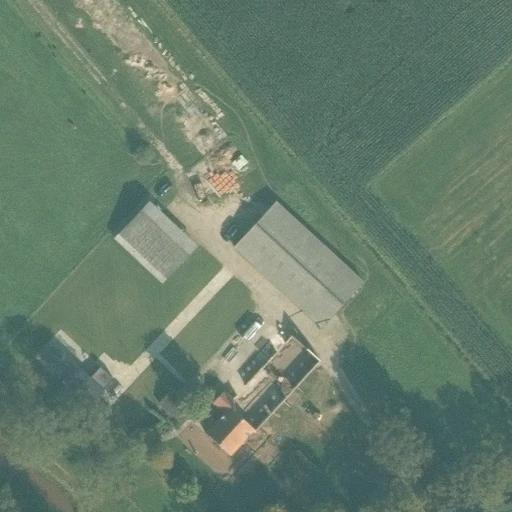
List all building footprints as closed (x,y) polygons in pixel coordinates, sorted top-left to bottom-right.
[(240,173),(249,166),(233,141),(208,157),(217,171),(232,161),(240,173)] [(233,247),(306,315),(320,328),(362,283),(274,202),(233,247)] [(152,274),(147,279),(157,288),(194,248),(147,204),(115,240),(152,274)] [(227,286),(159,360),(186,384),(253,310),(227,286)] [(212,403),(224,415),(218,420),(205,435),(228,456),(250,431),(253,433),(319,362),(291,336),(289,338),(280,330),(254,358),(263,366),(231,400),(222,392),(212,403)] [(87,381),(57,352),(44,366),(88,406),(112,381),(99,368),(87,381)] [(193,386),(205,397),(218,383),(207,372),(193,386)] [(174,425),(178,428),(194,411),(170,390),(157,404),(177,422),(174,425)]
